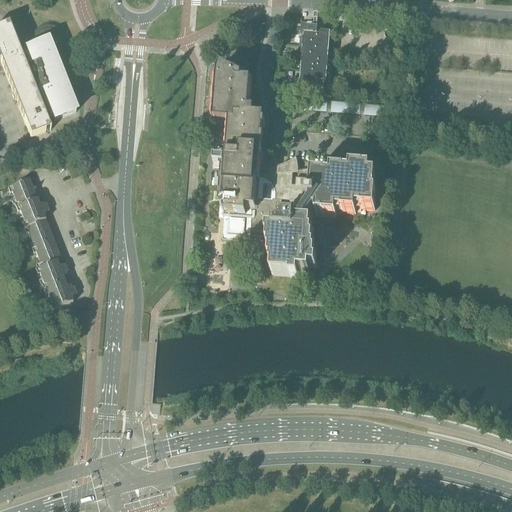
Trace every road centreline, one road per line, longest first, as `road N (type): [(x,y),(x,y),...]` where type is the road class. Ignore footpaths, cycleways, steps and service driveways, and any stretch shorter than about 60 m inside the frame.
road 1 (primary): [(511,467),(415,439),(342,430),(256,431),(131,455)]
road 2 (primary): [(132,484),(234,463),(350,458),(511,490)]
road 3 (tertiary): [(123,208),(106,463)]
road 4 (tertiary): [(131,455),(138,302),(123,208)]
road 5 (unknown): [(266,114),(369,127),(370,141),(358,151),(284,148)]
road 6 (unclassified): [(511,20),(313,2)]
road 7 (tertiary): [(123,208),(137,18)]
